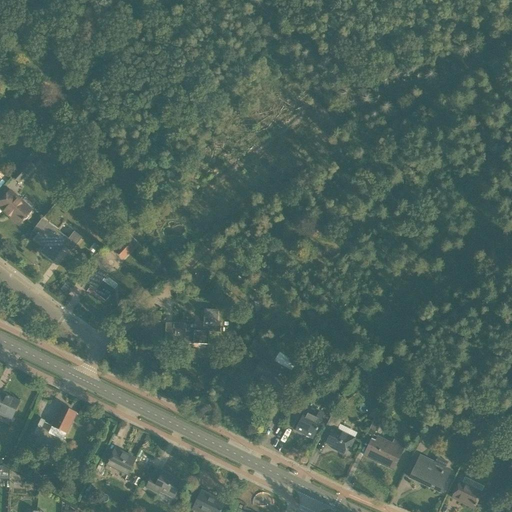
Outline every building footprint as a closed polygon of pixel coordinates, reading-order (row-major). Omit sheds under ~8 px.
[(40,77),(20,101),(29,108),(49,85),(40,77)] [(32,153),(12,176),(20,184),(36,167),(35,166),(40,160),(32,153)] [(4,198),(0,202),(0,208),(18,225),(25,218),(30,212),(32,210),(16,196),(10,191),(4,198)] [(71,251),(77,243),(82,238),(74,232),(69,239),(42,219),(33,231),(38,235),(34,240),(45,248),(41,252),(53,261),(64,246),(71,251)] [(115,251),(124,259),(135,247),(126,239),(115,251)] [(216,253),(236,269),(241,263),(231,255),(233,251),(226,245),(223,249),(221,247),(216,253)] [(105,301),(111,293),(114,289),(102,281),(107,275),(96,267),(85,282),(95,289),(93,292),(105,301)] [(203,325),(166,323),(164,341),(172,341),(173,329),(185,330),(184,342),(208,343),(209,332),(215,332),(215,322),(217,322),(218,310),(204,309),(203,325)] [(268,372),(271,366),(261,360),(254,375),(261,379),(258,384),(274,393),(275,391),(279,393),(286,381),(268,372)] [(295,364),(288,379),(297,384),(304,369),(295,364)] [(445,391),(439,403),(448,406),(452,396),(451,395),(451,394),(445,391)] [(0,415),(11,420),(15,411),(19,402),(1,393),(0,396),(0,415)] [(473,405),(466,420),(477,425),(484,410),(473,405)] [(61,406),(52,426),(66,433),(76,413),(61,406)] [(313,439),(317,430),(322,420),(321,420),(324,413),(319,411),(316,417),(304,412),(299,421),(295,431),(296,430),(313,438),(312,439),(313,439)] [(377,414),(371,411),(369,416),(374,419),(367,434),(372,437),(379,424),(381,425),(385,417),(377,413),(377,414)] [(327,424),(322,433),(329,436),(326,444),(332,447),(331,448),(335,450),(343,454),(348,445),(351,447),(355,438),(337,430),(342,420),(331,415),(327,424)] [(422,435),(432,440),(436,430),(432,428),(437,418),(432,415),(422,435)] [(37,417),(30,432),(37,436),(44,421),(37,417)] [(403,449),(406,444),(395,438),(392,444),(377,437),(375,441),(371,439),(363,456),(393,470),(397,461),(403,449)] [(131,468),(136,459),(115,449),(110,458),(107,465),(128,476),(131,468)] [(439,492),(444,483),(449,470),(445,468),(448,462),(437,457),(435,462),(420,455),(417,461),(414,469),(410,478),(439,492)] [(0,466),(0,479),(9,480),(9,470),(3,466),(0,466)] [(177,490),(181,481),(162,472),(158,481),(151,477),(146,488),(159,494),(160,492),(173,499),(177,490)] [(461,483),(459,482),(456,489),(452,498),(474,509),(478,500),(481,492),(483,486),(464,477),(461,483)] [(193,509),(198,511),(220,511),(225,503),(201,491),(197,500),(193,509)]
